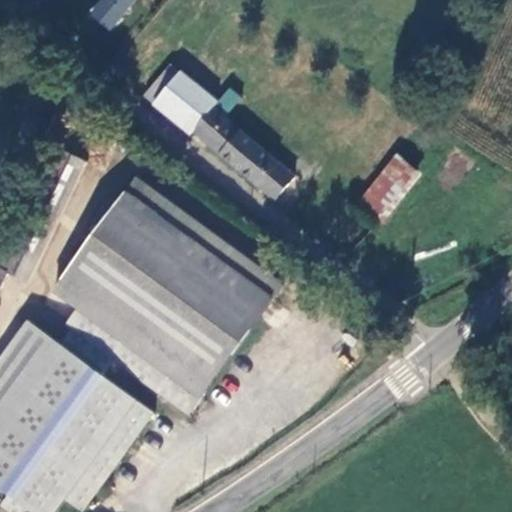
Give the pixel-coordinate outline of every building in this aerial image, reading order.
[(98,0),(88,15),(112,31),(133,0),(98,0)] [(144,101),(157,111),(180,84),(168,74),(144,101)] [(180,84),(157,111),(185,136),(210,110),(180,84)] [(211,110),(196,130),(272,201),(291,183),(211,110)] [(420,172),(392,150),(351,203),(379,225),(420,172)] [(17,281),(71,159),(50,151),(0,251),(0,291),(7,277),(17,281)] [(124,194),(266,301),(278,287),(137,181),(124,194)] [(193,398),(206,380),(65,274),(53,290),(193,398)] [(55,511),(63,500),(82,511),(86,511),(155,408),(20,320),(0,350),(0,490),(6,494),(0,503),(0,506),(8,511),(24,511),(25,511),(26,511),(55,511)]
